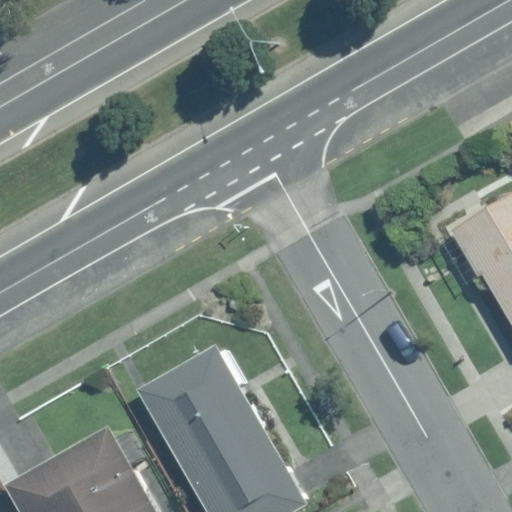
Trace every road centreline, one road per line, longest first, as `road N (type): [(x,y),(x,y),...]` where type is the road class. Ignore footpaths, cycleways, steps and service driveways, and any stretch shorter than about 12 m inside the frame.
road 1 (residential): [(251,133),(468,511)]
road 2 (primary): [(251,133),(0,282)]
road 3 (primary): [(485,0),(251,133)]
road 4 (primary): [(0,114),(201,0)]
